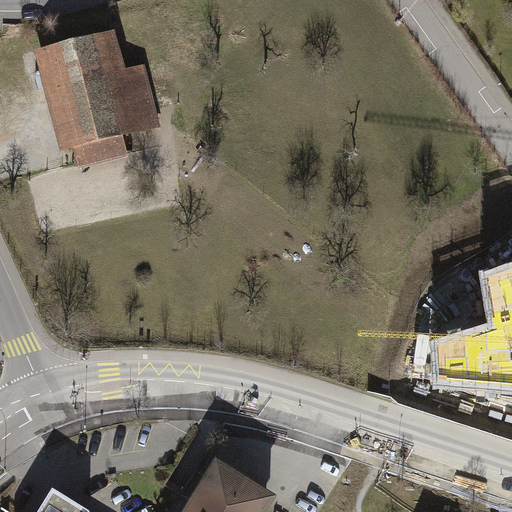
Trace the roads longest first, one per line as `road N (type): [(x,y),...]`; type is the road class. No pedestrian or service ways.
road 1 (secondary): [(44,402),(145,381),(220,386),(511,477)]
road 2 (residential): [(408,0),(511,142)]
